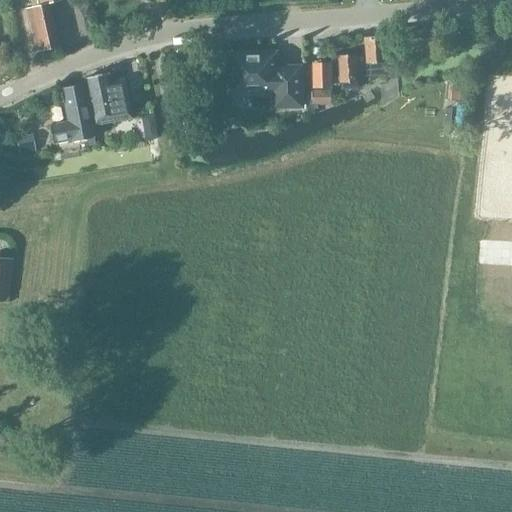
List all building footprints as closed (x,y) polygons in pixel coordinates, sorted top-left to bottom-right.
[(38,0),(40,6),(27,8),(37,52),(61,47),(51,3),(63,0),(62,0),(38,0)] [(384,35),(365,37),(366,53),(338,55),(340,82),(359,81),(359,76),(387,74),(384,35)] [(277,53),(229,54),(230,94),(274,93),(274,108),(302,107),(301,67),(287,67),(286,65),(280,58),(277,58),(277,53)] [(329,64),(314,64),(315,87),(330,87),(329,64)] [(112,83),(110,73),(88,78),(98,128),(134,120),(126,80),(112,83)] [(96,137),(92,117),(85,84),(63,88),(70,121),(51,125),(55,144),(73,140),(74,142),(96,137)] [(332,103),(332,91),(314,91),(314,103),(332,103)] [(0,301),(8,303),(13,258),(0,256),(0,301)]
